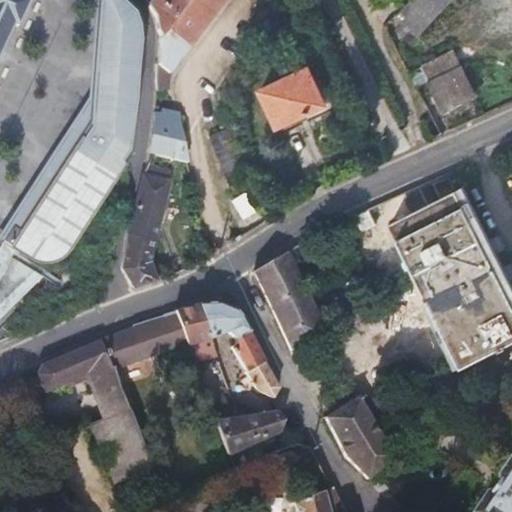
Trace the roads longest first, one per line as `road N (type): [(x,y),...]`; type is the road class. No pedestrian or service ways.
road 1 (residential): [(231,265),(325,207),(511,120)]
road 2 (unclassified): [(369,511),(291,392),(231,265)]
road 3 (residential): [(0,365),(231,265)]
road 4 (unknown): [(331,15),(400,174)]
road 5 (unknown): [(291,392),(353,359),(395,299)]
